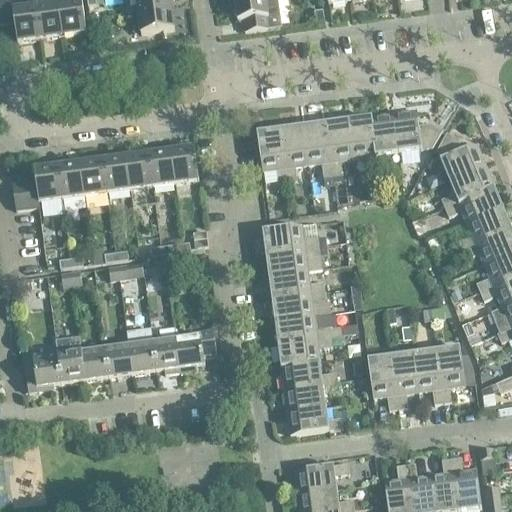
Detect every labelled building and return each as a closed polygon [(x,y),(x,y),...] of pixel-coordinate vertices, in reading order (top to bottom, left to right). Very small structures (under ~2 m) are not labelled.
[(0,14),(13,13),(11,0),(9,0),(0,1),(0,14)] [(95,0),(86,0),(88,10),(96,9),(95,0)] [(135,0),(138,15),(171,10),(169,0),(135,0)] [(238,24),(243,23),(245,36),(282,31),(277,0),(247,0),(235,2),(238,24)] [(87,37),(82,3),(59,7),(64,40),(87,37)] [(59,7),(36,10),(41,43),(64,40),(59,7)] [(13,13),(15,26),(18,46),(41,43),(36,10),(13,13)] [(138,15),(141,38),(174,33),(171,10),(138,15)] [(0,27),(10,26),(15,26),(13,13),(0,14),(0,27)] [(314,15),(316,26),(325,25),(323,13),(314,15)] [(93,45),(94,56),(103,55),(101,44),(93,45)] [(419,129),(417,115),(394,118),(399,157),(422,154),(422,153),(432,152),(442,134),(430,128),(419,129)] [(399,157),(394,118),(371,121),(378,174),(387,172),(386,158),(399,157)] [(371,121),(348,124),(354,163),(367,161),(369,175),(370,175),(371,185),(379,184),(378,174),(371,121)] [(354,163),(348,124),(326,127),(333,180),(342,179),(340,165),(354,163)] [(326,127),(303,130),(308,169),(322,167),(324,182),(333,180),(326,127)] [(297,185),(295,171),(308,169),(303,130),(281,133),(288,186),(297,185)] [(281,133),(257,137),(263,175),(277,173),(278,188),(288,186),(281,133)] [(463,154),(459,144),(447,137),(437,154),(441,164),(450,185),(486,170),(476,149),(463,154)] [(199,185),(195,151),(172,154),(176,188),(199,185)] [(153,191),(176,188),(172,154),(149,158),(153,191)] [(131,194),(153,191),(149,158),(126,161),(131,194)] [(108,197),(131,194),(126,161),(103,164),(108,197)] [(85,200),(108,197),(103,164),(81,167),(85,200)] [(62,203),(85,200),(81,167),(58,170),(62,203)] [(37,185),(38,198),(39,206),(62,203),(58,170),(35,173),(37,185)] [(446,212),(494,191),(486,170),(450,185),(455,198),(442,203),(446,212)] [(37,185),(13,189),(15,201),(38,198),(37,185)] [(467,228),(503,213),(494,191),(446,212),(450,221),(462,216),(467,228)] [(16,214),(35,212),(40,211),(39,206),(38,198),(15,201),(16,214)] [(511,234),(503,213),(467,228),(472,240),(459,245),(463,254),(511,234)] [(424,222),(414,226),(420,240),(423,239),(430,236),(424,222)] [(318,241),(303,243),(301,229),(263,235),(266,258),(319,251),(318,241)] [(511,258),(511,233),(511,234),(463,254),(467,263),(480,258),(485,270),(511,258)] [(193,237),(195,252),(208,250),(206,236),(193,237)] [(326,240),(318,241),(319,251),(327,250),(326,240)] [(192,256),(191,247),(179,249),(180,258),(192,256)] [(162,251),(163,260),(174,258),(173,250),(162,251)] [(327,250),(319,251),(320,260),(328,259),(327,250)] [(163,260),(162,251),(150,253),(151,261),(163,260)] [(319,251),(266,258),(269,280),(308,275),(322,273),(320,260),(319,251)] [(104,252),(93,253),(95,269),(106,267),(117,266),(116,257),(105,258),(104,252)] [(116,257),(117,266),(129,264),(128,255),(116,257)] [(481,296),(511,283),(511,258),(485,270),(490,282),(477,287),(481,296)] [(82,261),(71,263),(72,272),(83,270),(82,261)] [(207,262),(197,263),(198,275),(209,274),(207,262)] [(71,263),(59,264),(60,273),(72,272),(71,263)] [(158,278),(168,277),(166,264),(156,266),(158,278)] [(128,270),(118,271),(120,284),(129,282),(128,270)] [(110,285),(120,284),(118,271),(109,272),(110,285)] [(308,275),(269,280),(272,303),(325,296),(324,286),(322,273),(308,275)] [(82,289),(80,276),(71,277),(73,290),(82,289)] [(73,290),(71,277),(61,279),(63,291),(73,290)] [(511,283),(481,296),(471,300),(475,309),(485,305),(497,299),(502,312),(511,307),(511,283)] [(348,310),(345,292),(329,295),(332,312),(348,310)] [(458,293),(451,296),(455,304),(461,301),(458,293)] [(353,315),(361,314),(359,295),(351,296),(353,315)] [(325,296),(272,303),(275,326),(314,320),(331,318),(329,306),(326,306),(326,303),(325,296)] [(492,316),(501,337),(511,332),(511,307),(502,312),(492,316)] [(431,312),(423,313),(425,326),(433,325),(431,312)] [(395,316),(388,317),(389,327),(396,326),(395,316)] [(275,326),(278,347),(331,340),(330,330),(315,332),(314,320),(275,326)] [(462,329),(467,340),(475,336),(470,325),(462,329)] [(151,331),(127,334),(128,346),(133,379),(157,376),(152,343),(151,331)] [(160,342),(152,343),(157,376),(165,375),(165,378),(182,376),(177,339),(175,331),(159,333),(160,342)] [(511,332),(501,337),(498,338),(502,347),(511,342),(511,332)] [(177,339),(182,376),(197,374),(197,370),(205,369),(204,362),(217,361),(214,334),(177,339)] [(331,340),(278,347),(281,371),(320,366),(318,352),(332,350),(331,340)] [(62,389),(85,386),(81,352),(80,342),(56,345),(57,356),(62,389)] [(109,382),(133,379),(128,346),(105,349),(109,382)] [(85,386),(109,382),(105,349),(81,352),(85,386)] [(465,390),(460,351),(437,354),(444,407),(453,406),(451,392),(465,390)] [(437,354),(414,357),(419,396),(433,394),(434,409),(444,407),(437,354)] [(62,389),(57,356),(33,359),(36,383),(27,384),(29,397),(54,393),(54,390),(62,389)] [(419,396),(414,357),(391,360),(399,413),(408,412),(406,398),(419,396)] [(389,415),(399,413),(391,360),(368,364),(373,402),(387,400),(389,415)] [(320,366),(281,371),(284,393),(337,386),(336,376),(322,378),(320,366)] [(511,380),(496,387),(500,397),(511,392),(511,380)] [(337,386),(284,393),(287,416),(326,411),(324,398),(339,396),(337,386)] [(491,389),(482,393),(483,399),(495,397),(491,389)] [(344,432),(342,422),(328,424),(326,411),(287,416),(291,439),(344,432)] [(481,463),(494,462),(493,452),(480,454),(481,463)] [(463,476),(461,462),(451,463),(457,511),(481,511),(477,474),(463,476)] [(442,464),(444,479),(431,480),(435,511),(457,511),(451,463),(442,464)] [(298,498),(337,493),(335,480),(350,478),(348,468),(295,475),(298,498)] [(416,468),(406,469),(411,511),(435,511),(431,480),(417,482),(416,468)] [(388,511),(411,511),(406,469),(397,470),(399,485),(385,487),(388,511)] [(486,503),(501,501),(500,491),(485,493),(486,503)] [(298,498),(300,511),(354,511),(353,504),(339,506),(337,493),(298,498)] [(486,503),(487,511),(502,511),(501,501),(486,503)]
